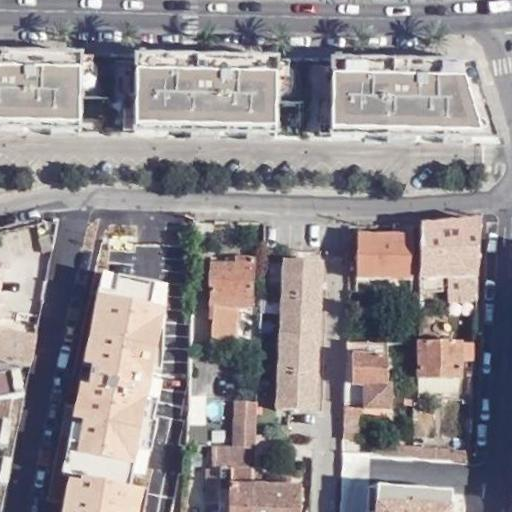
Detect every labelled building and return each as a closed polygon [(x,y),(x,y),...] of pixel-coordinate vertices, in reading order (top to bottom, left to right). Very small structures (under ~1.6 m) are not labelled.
[(10,55),(0,55),(0,131),(496,143),(472,65),(400,64),(182,59),(10,55)] [(482,218),(422,223),(421,290),(453,291),(453,301),(477,301),(482,218)] [(415,223),(395,223),(395,224),(395,234),(359,234),(358,278),(414,277),(415,224),(415,223)] [(107,241),(84,240),(75,283),(106,285),(106,276),(157,278),(158,233),(107,232),(107,241)] [(240,306),(253,306),(254,256),(239,256),(239,264),(210,264),(210,287),(212,287),(211,317),(213,317),(213,339),(240,339),(240,306)] [(316,408),(325,258),(287,256),(278,406),(316,408)] [(193,344),(194,313),(176,313),(174,343),(193,344)] [(0,356),(30,362),(36,333),(0,326),(0,356)] [(413,327),(402,327),(402,342),(413,342),(413,327)] [(463,341),(434,341),(420,342),(420,378),(460,377),(462,377),(463,341)] [(473,377),(475,341),(463,341),(462,377),(473,377)] [(387,342),(348,343),(347,357),(345,402),(343,438),(361,438),(361,405),(390,405),(390,385),(387,386),(387,342)] [(192,375),(192,348),(174,348),(172,374),(192,375)] [(0,483),(7,485),(12,460),(0,458),(0,445),(8,447),(17,396),(24,396),(20,371),(2,374),(0,374),(0,483)] [(460,377),(420,378),(419,391),(460,390),(460,377)] [(54,409),(49,409),(41,446),(51,448),(55,432),(96,439),(104,388),(60,380),(54,409)] [(189,429),(191,393),(160,388),(154,422),(189,429)] [(411,456),(412,444),(372,441),(371,453),(385,454),(411,456)] [(469,448),(412,444),(411,456),(455,460),(469,460),(469,448)] [(452,511),(455,460),(411,456),(371,453),(343,452),(341,511),(452,511)] [(230,511),(252,511),(254,470),(254,466),(222,465),(221,497),(231,498),(230,511)] [(254,470),(252,511),(301,511),(303,483),(264,482),(264,471),(254,470)] [(220,511),(230,511),(231,498),(221,497),(220,511)]
